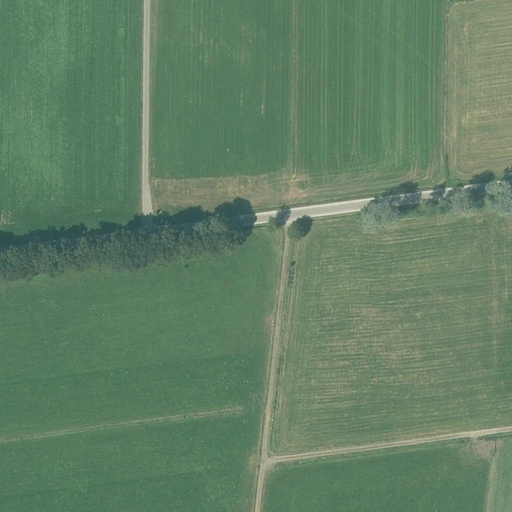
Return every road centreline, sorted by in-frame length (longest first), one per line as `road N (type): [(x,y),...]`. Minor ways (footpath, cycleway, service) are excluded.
road 1 (unclassified): [(149,233),(511,185)]
road 2 (unclassified): [(149,233),(148,0)]
road 3 (unclassified): [(0,253),(149,233)]
